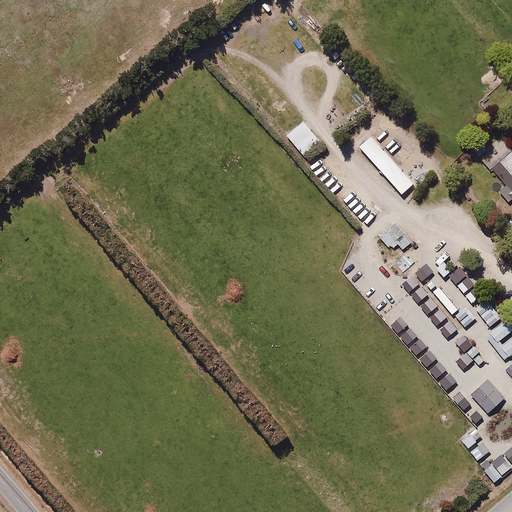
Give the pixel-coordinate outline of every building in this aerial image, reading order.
[(300,115),(282,129),(302,152),(319,137),(300,115)] [(367,131),(354,143),(397,190),(410,179),(367,131)] [(511,151),(492,169),(506,186),(499,191),(508,202),(511,199),(511,198),(511,151)] [(394,216),(375,230),(385,243),(391,238),(399,247),(411,238),(394,216)] [(405,252),(394,260),(402,270),(413,260),(405,252)] [(440,260),(432,266),(441,275),(443,274),(451,284),(453,282),(469,301),(474,297),(459,277),(460,277),(455,271),(450,267),(447,269),(440,260)] [(419,264),(411,271),(415,277),(423,269),(419,264)] [(425,271),(416,278),(420,283),(429,275),(425,271)] [(436,284),(429,289),(449,312),(455,307),(436,284)] [(485,299),(476,307),(488,322),(498,315),(485,299)] [(464,304),(453,313),(462,324),(473,315),(464,304)] [(511,328),(504,319),(484,334),(505,360),(511,354),(511,338),(504,346),(500,341),(511,331),(511,328)] [(470,345),(463,351),(468,357),(475,351),(470,345)] [(475,353),(470,357),(476,364),(481,359),(475,353)] [(485,376),(468,391),(486,411),(503,396),(485,376)] [(507,417),(500,409),(493,416),(500,423),(507,417)] [(499,435),(489,422),(478,431),(489,444),(499,435)]
